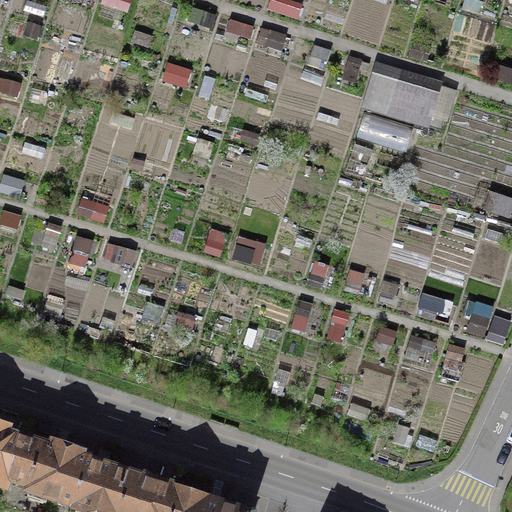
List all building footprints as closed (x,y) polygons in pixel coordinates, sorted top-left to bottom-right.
[(127,12),(131,0),(102,0),(101,3),(127,12)] [(269,0),(267,9),(297,19),(303,3),(294,0),(269,0)] [(479,13),(482,1),(478,0),(464,0),(462,8),(479,13)] [(192,9),(188,22),(210,29),(215,16),(192,9)] [(22,35),(38,40),(43,25),(27,20),(22,35)] [(229,21),(226,32),(250,38),(253,27),(229,21)] [(282,51),(287,35),(262,27),(257,43),(282,51)] [(153,36),(135,30),(131,42),(149,48),(153,36)] [(413,43),(408,59),(426,65),(431,49),(413,43)] [(96,53),(110,57),(112,51),(98,47),(96,53)] [(311,56),(308,65),(325,71),(327,61),(311,56)] [(350,57),(342,80),(355,85),(363,61),(350,57)] [(168,62),(162,81),(186,88),(191,68),(168,62)] [(491,77),(511,84),(511,80),(511,68),(495,63),(491,77)] [(375,64),(361,108),(428,128),(441,84),(409,74),(375,64)] [(0,92),(17,98),(22,84),(0,76),(0,92)] [(316,119),(337,125),(339,118),(319,112),(316,119)] [(257,145),(260,134),(243,129),(240,140),(257,145)] [(352,150),(371,156),(373,149),(354,143),(352,150)] [(349,169),(364,174),(370,158),(354,153),(349,169)] [(130,169),(142,171),(143,161),(131,159),(130,169)] [(0,184),(0,192),(20,198),(25,180),(3,174),(0,184)] [(376,186),(373,193),(396,201),(399,194),(376,186)] [(321,233),(354,242),(366,196),(334,187),(321,233)] [(511,199),(490,192),(484,211),(510,219),(511,214),(511,199)] [(87,207),(83,218),(104,225),(107,214),(87,207)] [(46,223),(40,246),(56,251),(63,228),(46,223)] [(212,231),(206,253),(219,257),(225,234),(212,231)] [(77,237),(68,264),(85,270),(94,242),(77,237)] [(238,240),(233,259),(256,266),(261,247),(238,240)] [(109,244),(104,261),(132,270),(137,253),(109,244)] [(313,268),(308,286),(321,290),(326,271),(313,268)] [(350,271),(343,292),(357,296),(364,275),(350,271)] [(384,282),(378,302),(392,306),(397,286),(384,282)] [(6,296),(22,301),(25,290),(9,286),(6,296)] [(417,317),(434,322),(439,301),(422,297),(417,317)] [(43,311),(61,316),(64,303),(47,298),(43,311)] [(147,302),(140,322),(159,328),(165,308),(147,302)] [(299,303),(291,330),(304,333),(311,307),(299,303)] [(476,306),(467,335),(482,340),(492,311),(476,306)] [(335,311),(327,339),(341,343),(348,315),(335,311)] [(178,314),(173,329),(187,333),(191,318),(178,314)] [(100,326),(113,330),(116,320),(103,316),(100,326)] [(496,317),(487,341),(504,347),(511,322),(496,317)] [(380,327),(374,344),(390,349),(396,333),(380,327)] [(248,330),(243,345),(247,346),(246,350),(259,354),(264,336),(248,330)] [(412,337),(406,354),(429,361),(435,344),(412,337)] [(449,345),(442,368),(458,373),(465,350),(449,345)] [(392,442),(404,445),(409,428),(397,424),(392,442)] [(0,485),(4,487),(13,461),(10,460),(18,435),(7,431),(7,430),(0,427),(0,485)] [(416,446),(434,451),(438,439),(420,433),(416,446)] [(25,491),(50,499),(67,449),(52,444),(51,446),(38,442),(18,435),(10,460),(13,461),(4,487),(6,488),(8,481),(27,487),(25,491)] [(77,511),(96,511),(112,466),(87,458),(81,456),(82,454),(67,449),(50,499),(79,509),(77,511)] [(147,511),(158,480),(143,475),(143,477),(139,475),(112,466),(96,511),(147,511)] [(200,511),(206,496),(188,489),(158,480),(147,511),(200,511)] [(249,511),(233,506),(207,498),(208,496),(206,496),(200,511),(249,511)]
